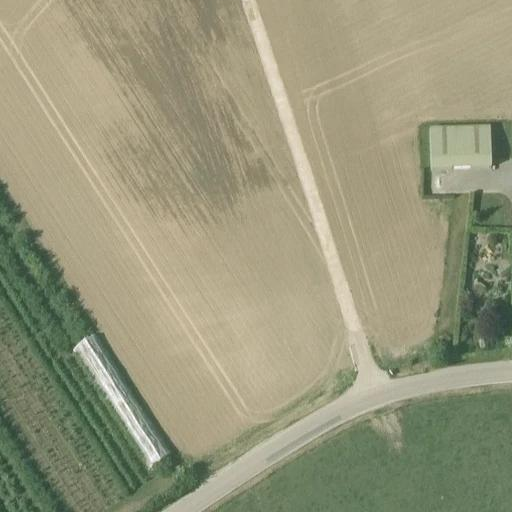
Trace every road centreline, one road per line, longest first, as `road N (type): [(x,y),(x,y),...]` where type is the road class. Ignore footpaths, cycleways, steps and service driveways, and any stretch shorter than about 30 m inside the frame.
road 1 (unknown): [(373,399),(243,0)]
road 2 (unclassified): [(185,511),(288,442),(373,399),(511,375)]
